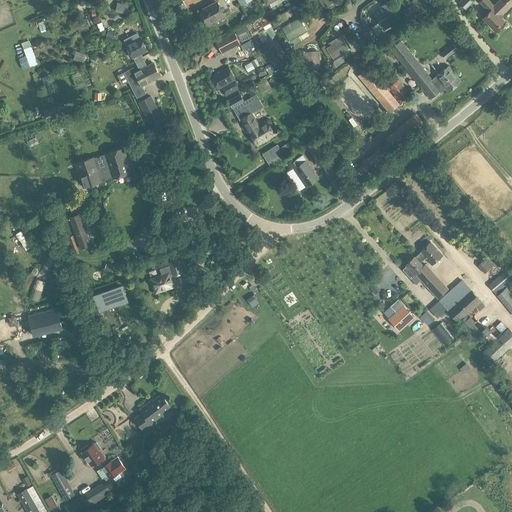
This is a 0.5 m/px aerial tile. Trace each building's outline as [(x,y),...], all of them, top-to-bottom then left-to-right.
[(276,0),(270,3),(275,12),(286,6),(282,0),(276,0)] [(317,0),(323,9),(333,3),(330,0),(317,0)] [(502,14),(494,6),(487,0),(481,0),(480,2),(489,12),(483,18),(494,30),(504,21),(501,18),(503,16),(502,14)] [(511,0),(500,0),(494,6),(502,14),(511,4),(511,0)] [(388,17),(380,23),(384,30),(398,20),(387,2),(381,6),(388,17)] [(130,6),(117,3),(115,13),(127,15),(130,6)] [(216,3),(199,12),(206,25),(214,20),(217,26),(226,22),(216,3)] [(468,24),(477,18),(466,4),(458,11),(468,24)] [(408,8),(401,11),(403,17),(410,14),(408,8)] [(273,9),(265,13),(269,20),(276,15),(273,9)] [(276,16),(270,20),(275,28),(281,24),(280,23),(276,16)] [(366,16),(361,20),(365,25),(370,22),(366,16)] [(306,30),(299,18),(283,28),(290,40),(306,30)] [(379,23),(372,27),(379,38),(386,34),(379,23)] [(240,44),(234,31),(215,41),(222,53),(240,44)] [(137,33),(125,40),(127,44),(127,45),(133,57),(134,57),(137,63),(144,60),(140,53),(147,50),(141,37),(140,38),(137,33)] [(363,37),(358,40),(362,46),(367,43),(363,37)] [(371,37),(367,40),(371,45),(375,42),(371,37)] [(331,45),(327,48),(334,58),(348,49),(342,39),(337,41),(336,39),(330,43),(331,45)] [(287,40),(281,43),(285,49),(291,46),(287,40)] [(355,40),(348,44),(354,52),(361,48),(355,40)] [(461,81),(449,66),(432,80),(402,41),(391,49),(431,98),(444,87),(448,92),(461,81)] [(197,44),(195,47),(196,50),(199,52),(202,51),(204,49),(203,45),(200,44),(197,44)] [(445,60),(458,50),(453,44),(441,54),(445,60)] [(325,46),(321,48),(328,59),(332,56),(328,50),(327,48),(325,46)] [(76,51),(73,60),(82,63),(85,54),(76,51)] [(319,52),(314,52),(304,52),(305,67),(319,66),(319,52)] [(341,56),(333,62),(334,63),(336,67),(344,62),(343,60),(341,57),(341,56)] [(133,67),(124,72),(128,81),(137,98),(146,93),(142,85),(160,76),(153,63),(147,66),(144,60),(137,63),(140,70),(136,72),(133,67)] [(259,64),(252,68),(256,75),(263,71),(259,64)] [(228,66),(211,75),(219,89),(222,88),(226,96),(239,89),(235,81),(228,66)] [(357,76),(389,113),(400,104),(369,67),(357,76)] [(49,73),(41,76),(45,87),(53,84),(49,73)] [(261,82),(257,84),(258,87),(262,93),(271,88),(266,79),(261,82)] [(398,79),(389,87),(401,103),(411,94),(398,79)] [(165,123),(151,95),(138,102),(152,129),(165,123)] [(258,126),(251,113),(263,107),(258,98),(251,102),(250,98),(244,101),(241,95),(229,101),(240,120),(241,119),(257,145),(274,135),(266,121),(258,126)] [(53,106),(43,109),(46,119),(56,115),(53,106)] [(425,127),(414,115),(386,139),(388,141),(396,152),(425,127)] [(273,136),(253,148),(257,154),(277,142),(273,136)] [(288,143),(280,148),(281,150),(285,156),(293,151),(288,143)] [(321,160),(312,146),(311,145),(305,149),(314,164),(321,160)] [(106,155),(100,157),(106,177),(112,176),(113,178),(130,172),(123,148),(106,153),(106,155)] [(270,166),(285,156),(281,150),(266,160),(270,166)] [(318,179),(303,155),(291,163),(306,187),(318,179)] [(93,157),(76,163),(83,187),(101,182),(100,179),(106,177),(100,157),(94,159),(93,157)] [(93,253),(79,214),(69,217),(83,256),(93,253)] [(430,242),(420,251),(420,252),(425,257),(425,258),(431,263),(432,265),(443,255),(441,254),(430,242)] [(407,266),(403,270),(411,279),(411,278),(414,275),(415,274),(421,280),(430,290),(438,298),(448,289),(442,282),(440,280),(425,264),(423,266),(420,262),(425,258),(425,257),(420,252),(415,257),(415,256),(405,265),(407,266)] [(167,290),(167,288),(173,286),(169,273),(173,272),(174,275),(183,272),(179,260),(170,263),(170,265),(160,269),(162,275),(151,279),(156,292),(162,290),(164,291),(167,290)] [(107,264),(105,270),(112,272),(114,266),(107,264)] [(486,268),(479,273),(485,281),(492,276),(486,268)] [(511,275),(507,269),(488,285),(496,293),(511,279),(511,275)] [(119,277),(93,286),(98,300),(124,290),(119,277)] [(462,280),(439,300),(458,322),(466,315),(475,307),(479,311),(485,306),(481,302),(462,280)] [(511,318),(511,300),(508,296),(498,303),(511,319),(511,318)] [(396,312),(388,319),(399,331),(414,317),(398,299),(391,306),(396,312)] [(34,336),(63,328),(57,308),(28,317),(34,336)] [(466,315),(458,322),(475,342),(479,338),(483,335),(480,331),(473,323),(475,322),(470,317),(469,318),(466,315)] [(433,330),(440,324),(435,319),(428,325),(433,330)] [(511,332),(508,328),(482,353),(492,363),(511,344),(511,332)] [(142,413),(135,419),(143,431),(151,425),(150,424),(172,408),(162,395),(151,404),(149,402),(139,410),(142,413)] [(151,452),(151,451),(162,443),(157,437),(152,440),(151,439),(145,443),(146,445),(151,452)] [(88,448),(87,446),(81,450),(91,466),(99,462),(102,467),(108,463),(104,458),(105,458),(101,450),(96,443),(88,448)] [(118,457),(108,463),(102,467),(108,476),(104,478),(107,482),(111,480),(110,478),(125,468),(118,457)] [(137,471),(147,462),(143,457),(133,466),(137,471)] [(51,475),(65,500),(75,495),(61,470),(51,475)] [(75,511),(105,494),(99,484),(70,503),(75,511)] [(43,511),(30,487),(27,489),(39,511),(43,511)] [(39,511),(27,489),(27,488),(17,493),(27,511),(39,511)]
